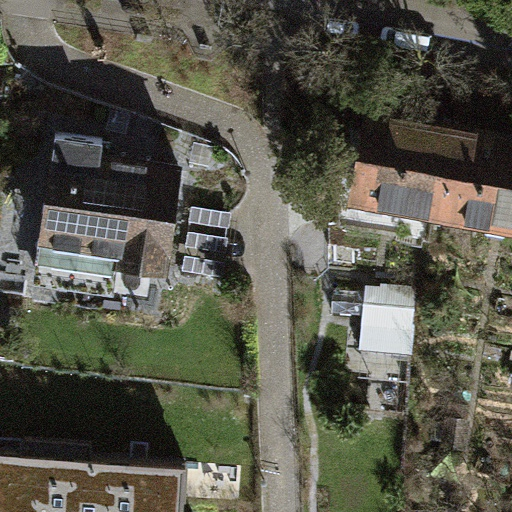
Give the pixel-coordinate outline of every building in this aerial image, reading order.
[(431,239),(437,204),(451,125),(368,111),(363,136),(352,134),(344,151),(338,185),(336,223),(431,239)] [(511,135),(451,125),(437,204),(511,217),(511,135)] [(102,137),(58,130),(40,248),(167,267),(182,163),(100,150),(102,137)] [(367,293),(335,289),(333,309),(377,315),(374,341),(410,345),(417,290),(368,284),(367,293)] [(0,511),(192,511),(195,462),(0,450),(0,511)]
